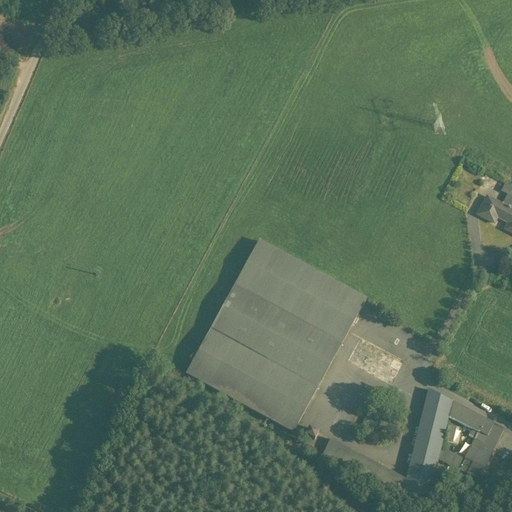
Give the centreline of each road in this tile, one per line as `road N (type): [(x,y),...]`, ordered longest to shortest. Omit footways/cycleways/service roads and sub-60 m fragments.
road 1 (unclassified): [(479,271),(422,375),(511,428)]
road 2 (unclassified): [(59,0),(0,138)]
